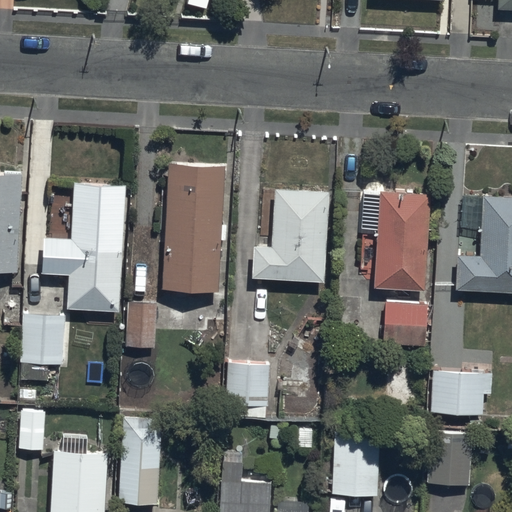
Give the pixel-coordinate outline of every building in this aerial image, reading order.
[(218,284),(225,154),(162,151),(156,281),(218,284)] [(19,156),(0,155),(0,260),(16,261),(19,156)] [(117,303),(125,174),(73,171),(66,300),(117,303)] [(319,273),(324,182),(259,178),(254,270),(319,273)] [(419,281),(424,190),(375,187),(370,278),(419,281)] [(511,190),(477,189),(474,281),(511,282),(511,190)] [(155,341),(158,282),(141,281),(140,300),(126,299),(124,339),(155,341)] [(426,298),(383,296),(381,340),(424,342),(426,298)] [(64,310),(22,309),(21,376),(47,377),(47,359),(64,360),(64,310)] [(267,415),(269,358),(221,357),(219,413),(267,415)] [(490,368),(430,366),(428,408),(482,410),(483,388),(490,388),(490,368)] [(43,407),(19,406),(17,444),(42,445),(43,407)] [(162,418),(121,415),(116,499),(157,501),(162,418)] [(381,427),(335,425),(332,492),(378,494),(381,427)] [(471,427),(428,426),(426,480),(469,482),(471,427)] [(102,511),(105,445),(51,443),(48,511),(102,511)] [(242,456),(220,456),(217,511),(270,511),(271,478),(241,477),(242,456)]
